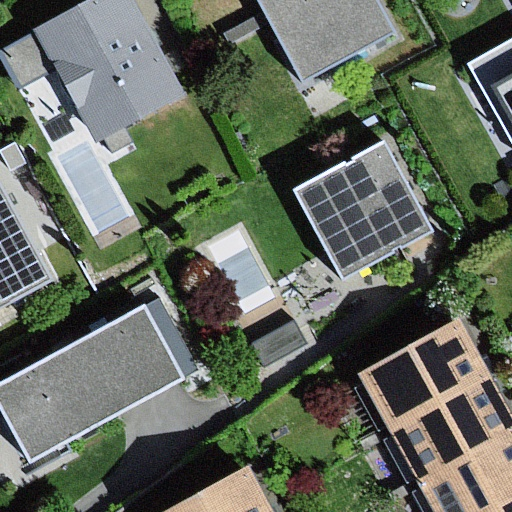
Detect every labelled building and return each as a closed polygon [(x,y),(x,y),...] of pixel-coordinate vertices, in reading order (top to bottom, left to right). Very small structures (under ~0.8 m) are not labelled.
[(125,0),(98,0),(29,38),(50,75),(90,149),(180,101),(147,41),(125,0)] [(255,0),(270,27),(319,0),(255,0)] [(371,0),(319,0),(270,27),(304,89),(393,40),(371,0)] [(254,19),(221,37),(227,48),(260,29),(254,19)] [(50,75),(29,38),(0,53),(0,66),(16,94),(50,75)] [(123,134),(102,144),(109,158),(130,147),(123,134)] [(380,150),(289,199),(337,287),(428,238),(380,150)] [(0,203),(0,311),(46,287),(0,203)] [(159,300),(140,311),(178,383),(198,372),(159,300)] [(140,311),(0,387),(0,417),(27,466),(178,383),(140,311)] [(290,324),(250,346),(263,369),(303,347),(290,324)] [(451,332),(349,389),(382,446),(483,389),(451,332)] [(510,437),(483,389),(382,446),(410,494),(510,437)] [(499,511),(511,505),(511,440),(510,437),(410,494),(419,511),(499,511)] [(260,511),(240,476),(175,511),(260,511)]
